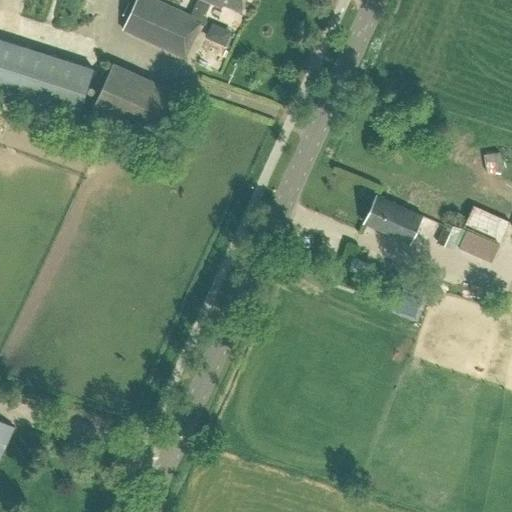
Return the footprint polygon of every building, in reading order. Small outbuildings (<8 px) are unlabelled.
[(240,11),(245,0),(199,0),(192,17),(157,0),(138,0),(124,30),(186,58),(202,21),(203,22),(212,3),(221,7),(223,3),(240,11)] [(0,93),(77,118),(93,68),(0,38),(0,93)] [(154,146),(177,92),(110,63),(87,117),(154,146)] [(487,172),(503,170),(501,151),(485,153),(487,172)] [(408,244),(421,216),(374,194),(361,222),(408,244)] [(451,248),(459,227),(444,221),(436,242),(451,248)] [(0,511),(0,460),(15,428),(0,420),(0,511)]
